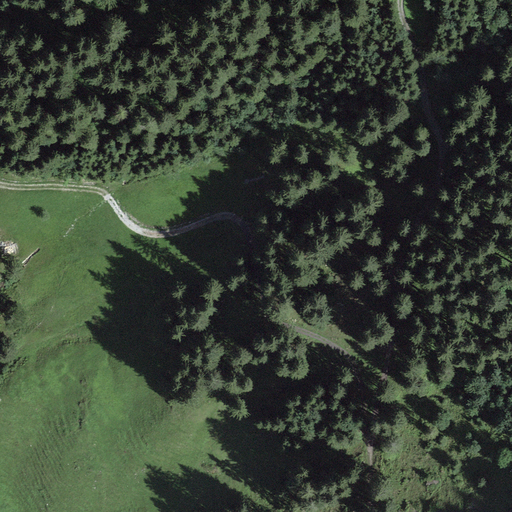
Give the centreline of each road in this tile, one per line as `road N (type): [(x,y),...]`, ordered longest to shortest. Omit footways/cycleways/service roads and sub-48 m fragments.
road 1 (track): [(0,182),(98,189),(152,234),(235,216),(268,314),(350,359),(372,441)]
road 2 (track): [(400,0),(424,72),(440,172),(398,272),(372,441),(371,511)]
